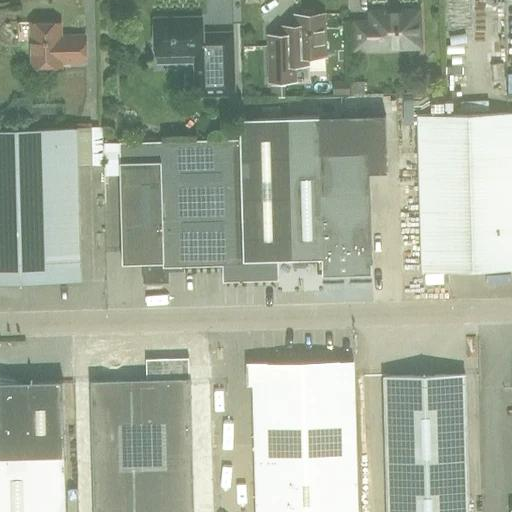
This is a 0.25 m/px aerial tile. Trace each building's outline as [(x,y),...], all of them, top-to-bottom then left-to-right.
[(292,65),(307,65),(307,57),(325,56),(324,14),(316,14),(313,10),(301,11),(299,15),(295,15),(295,26),(281,27),(281,34),(267,35),(269,81),(293,80),(292,65)] [(419,47),(418,11),(370,13),(370,22),(354,23),(355,49),(419,47)] [(231,34),(202,34),(201,18),(154,19),(155,55),(195,54),(195,68),(196,96),(233,94),(231,34)] [(60,62),(85,62),(84,36),(60,37),(59,24),(31,25),(32,67),(61,66),(60,62)] [(499,91),(510,90),(508,66),(498,66),(499,91)] [(511,113),(417,116),(422,271),(511,268),(511,113)] [(240,139),(119,142),(120,177),(122,264),(142,263),(143,279),(164,279),(164,263),(227,261),(227,277),(278,275),(278,259),(293,259),(293,263),(306,263),(306,258),(322,258),(322,274),(322,275),(372,273),(369,172),(387,172),(385,115),(319,116),(290,117),(239,119),(240,139)] [(0,283),(81,281),(76,128),(0,129),(0,283)] [(0,294),(0,301),(18,307),(22,296),(1,290),(0,294)] [(90,381),(92,441),(93,511),(193,511),(190,378),(189,378),(188,358),(146,359),(146,379),(90,381)] [(357,511),(354,361),(252,364),(255,511),(357,511)] [(384,376),(387,511),(467,511),(464,374),(384,376)] [(0,511),(66,511),(63,381),(32,382),(33,377),(31,377),(30,384),(0,379),(0,511)]
